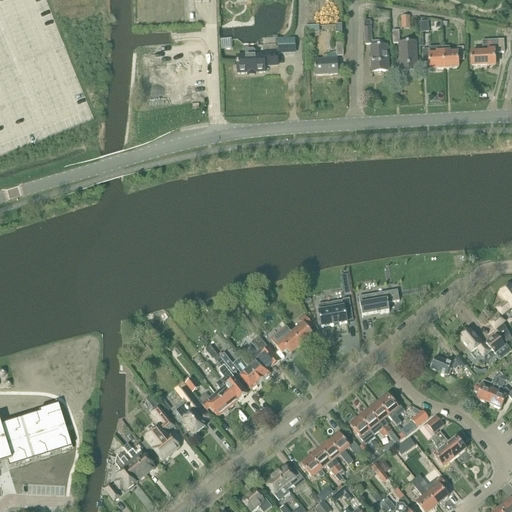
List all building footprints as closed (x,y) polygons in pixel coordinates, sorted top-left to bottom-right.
[(401,17),(402,29),(410,28),(409,17),(401,17)] [(372,73),(389,72),(387,47),(383,47),(383,41),(372,42),(371,21),(365,21),(365,28),(366,45),(372,44),(372,48),(371,48),(372,73)] [(316,60),(315,60),(316,76),(338,75),(337,56),(345,56),(344,38),(334,38),(335,53),(315,54),(316,60)] [(296,54),(295,39),(277,40),(278,55),(296,54)] [(482,41),(483,54),(471,54),(472,68),(496,67),(495,53),(504,53),(504,40),(482,41)] [(416,43),(400,44),(401,71),(417,71),(416,43)] [(430,70),(444,69),(443,47),(436,47),(436,53),(429,53),(429,50),(422,50),(423,63),(429,62),(430,70)] [(443,47),(444,69),(459,69),(458,61),(465,60),(464,48),(458,48),(458,52),(450,52),(449,47),(443,47)] [(237,57),(238,74),(265,73),(265,67),(278,66),(277,53),(264,54),(264,56),(255,56),(255,52),(253,50),(247,51),(246,52),(246,56),(237,57)] [(511,309),(511,308),(511,288),(510,286),(500,295),(506,302),(498,309),(502,315),(510,308),(511,309)] [(360,300),(363,319),(382,316),(382,317),(391,316),(389,307),(401,305),(399,294),(360,300)] [(344,308),(344,307),(319,312),(322,328),(348,324),(347,319),(353,318),(351,307),(344,308)] [(302,322),(291,332),(301,345),(313,335),(308,329),(313,325),(305,316),(300,319),(302,322)] [(496,330),(505,322),(500,316),(491,323),(496,330)] [(496,354),(505,347),(496,336),(485,345),(479,339),(478,340),(471,331),(460,339),(471,353),(478,348),(484,357),(490,352),(489,352),(492,350),(496,354)] [(301,345),(291,332),(280,340),(278,338),(273,342),(281,351),(286,348),(290,354),(301,345)] [(250,359),(244,358),(242,360),(259,382),(269,374),(266,370),(279,359),(260,337),(252,343),(259,352),(250,359)] [(148,339),(143,343),(151,352),(156,348),(148,339)] [(251,389),(259,382),(242,360),(241,359),(233,366),(224,355),(220,358),(221,358),(224,363),(234,375),(236,373),(240,379),(242,378),(251,389)] [(463,371),(468,367),(460,357),(454,361),(455,362),(454,363),(447,360),(447,362),(436,358),(431,370),(447,376),(450,370),(454,371),(459,367),(463,371)] [(247,394),(232,375),(233,374),(225,365),(220,370),(219,373),(223,378),(220,381),(237,401),(237,402),(247,394)] [(499,373),(494,377),(491,385),(484,382),(478,386),(477,386),(474,392),(480,395),(478,400),(489,405),(500,380),(504,377),(499,373)] [(502,389),(505,382),(506,379),(504,377),(500,380),(489,405),(501,410),(506,398),(508,397),(511,401),(511,391),(510,393),(505,388),(504,390),(502,389)] [(186,385),(193,394),(199,389),(192,380),(186,385)] [(237,401),(220,381),(217,384),(222,390),(215,396),(227,409),(237,401)] [(184,382),(177,388),(174,390),(182,401),(185,398),(188,401),(175,412),(177,414),(176,414),(181,421),(182,420),(183,422),(182,424),(185,427),(186,426),(194,435),(205,427),(198,418),(201,416),(200,414),(205,410),(198,401),(184,382)] [(217,417),(227,409),(215,396),(210,400),(206,395),(198,401),(205,410),(209,407),(217,417)] [(388,397),(378,404),(388,417),(397,427),(401,423),(393,413),(398,409),(388,397)] [(0,457),(4,468),(15,464),(14,462),(23,459),(24,461),(35,457),(34,455),(44,451),(45,454),(56,450),(55,448),(66,445),(52,404),(42,408),(41,406),(32,409),(32,411),(23,413),(24,415),(13,419),(13,417),(3,421),(3,422),(0,423),(0,457)] [(400,442),(391,431),(387,426),(388,425),(384,420),(388,417),(378,404),(369,412),(387,435),(395,445),(400,442)] [(153,448),(153,449),(162,460),(179,447),(170,436),(169,436),(166,432),(174,426),(159,407),(152,412),(162,425),(145,438),(153,448)] [(387,435),(369,412),(360,419),(370,431),(374,428),(379,433),(380,432),(384,438),(387,435)] [(412,421),(417,428),(428,420),(423,413),(412,421)] [(426,424),(434,434),(443,426),(436,417),(426,424)] [(370,441),(375,438),(370,432),(370,431),(360,419),(350,426),(360,439),(365,435),(370,441)] [(427,426),(421,430),(426,436),(431,432),(427,426)] [(448,442),(440,433),(436,436),(448,453),(454,460),(465,451),(456,439),(451,444),(449,442),(448,442)] [(339,436),(330,443),(340,455),(348,465),(353,462),(345,451),(349,448),(353,453),(354,453),(358,458),(363,454),(354,442),(348,447),(339,436)] [(431,440),(439,450),(438,451),(440,453),(434,458),(443,469),(454,460),(448,453),(436,436),(435,436),(431,440)] [(415,447),(410,440),(396,450),(402,457),(415,447)] [(387,452),(395,445),(392,442),(384,448),(387,452)] [(338,464),(335,460),(340,455),(330,443),(321,450),(339,473),(343,470),(338,464)] [(136,454),(133,451),(128,445),(124,448),(134,461),(145,474),(154,467),(141,450),(136,454)] [(140,447),(147,456),(148,455),(150,456),(148,458),(153,465),(155,463),(153,460),(154,459),(143,445),(140,447)] [(364,445),(359,448),(371,463),(375,460),(372,456),(364,445)] [(335,476),(339,473),(321,450),(311,458),(321,470),(327,466),(335,476)] [(117,456),(117,458),(115,465),(122,473),(117,477),(119,479),(116,483),(119,488),(123,485),(126,490),(136,482),(123,466),(124,465),(120,460),(117,456)] [(137,482),(136,482),(136,481),(145,474),(134,461),(130,464),(124,457),(120,460),(124,465),(123,466),(136,482),(137,482)] [(321,470),(311,458),(302,465),(312,478),(321,470)] [(383,461),(378,465),(385,474),(390,470),(383,461)] [(300,485),(285,466),(274,475),(285,487),(288,490),(293,486),(296,489),(300,485)] [(384,484),(389,480),(381,470),(376,474),(384,484)] [(339,474),(335,477),(340,483),(344,480),(339,474)] [(284,499),(279,492),(285,487),(274,475),(264,483),(279,502),(284,499)] [(449,498),(447,496),(443,491),(448,487),(440,477),(435,481),(439,486),(433,490),(431,488),(430,489),(420,476),(415,479),(437,507),(449,498)] [(411,483),(422,496),(424,499),(416,504),(422,511),(431,511),(437,507),(415,479),(411,483)] [(104,489),(110,496),(114,501),(120,496),(111,484),(104,489)] [(255,490),(248,496),(241,502),(249,511),(251,511),(257,507),(261,511),(266,511),(272,508),(266,500),(263,501),(259,496),(255,490)] [(315,505),(320,501),(313,492),(309,496),(313,500),(312,501),(315,505)] [(338,492),(331,497),(335,503),(343,497),(338,492)] [(328,499),(325,494),(319,498),(322,503),(328,499)] [(408,511),(407,510),(403,505),(402,506),(397,505),(397,510),(396,510),(391,504),(390,504),(386,500),(383,502),(390,511),(408,511)] [(511,511),(511,501),(498,511),(499,511),(511,511)] [(379,506),(383,511),(390,511),(383,502),(379,506)] [(331,511),(324,503),(315,510),(317,511),(331,511)]
